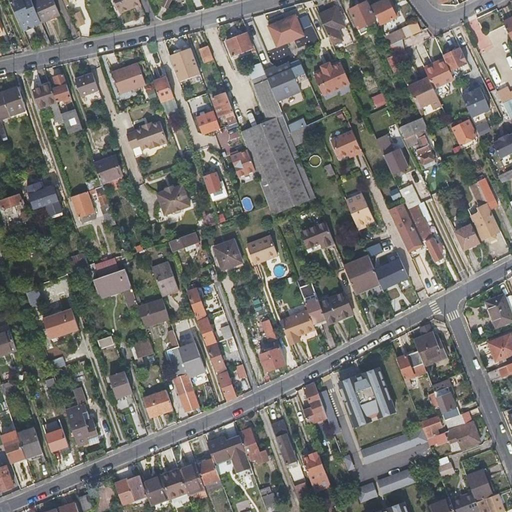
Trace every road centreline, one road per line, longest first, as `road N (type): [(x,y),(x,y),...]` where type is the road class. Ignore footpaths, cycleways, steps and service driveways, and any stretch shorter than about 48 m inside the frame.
road 1 (residential): [(0,507),(323,366)]
road 2 (residential): [(0,68),(266,0)]
road 3 (unknown): [(58,0),(93,64),(147,208)]
road 4 (residential): [(447,301),(511,466)]
road 5 (residential): [(323,366),(363,472),(416,455)]
road 6 (unknown): [(435,308),(371,183)]
road 7 (residential): [(323,366),(447,301)]
